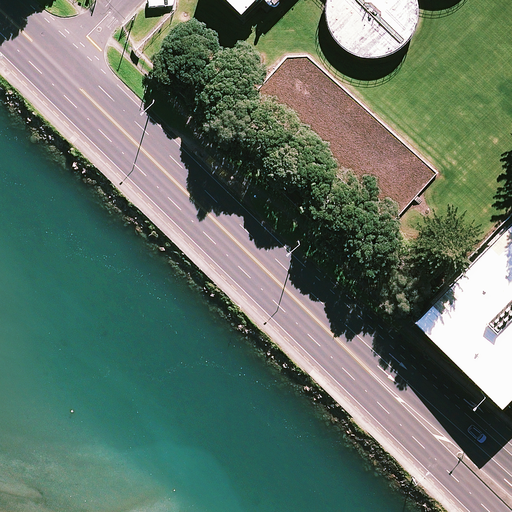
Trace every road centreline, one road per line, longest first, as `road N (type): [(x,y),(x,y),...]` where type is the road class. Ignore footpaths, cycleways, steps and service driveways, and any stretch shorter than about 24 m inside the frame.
road 1 (secondary): [(0,9),(390,390)]
road 2 (secondary): [(489,511),(423,447),(390,390)]
road 3 (secondary): [(390,390),(437,410),(511,475)]
